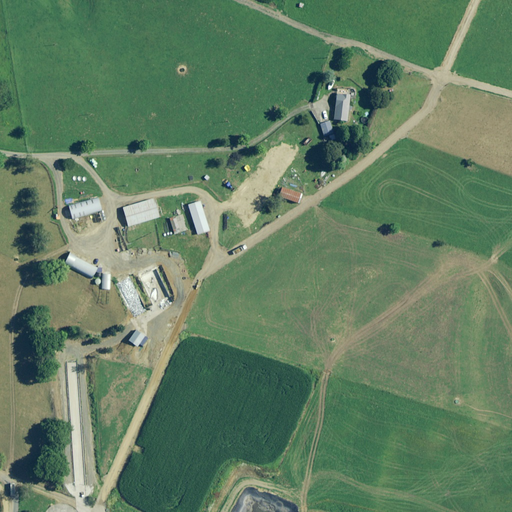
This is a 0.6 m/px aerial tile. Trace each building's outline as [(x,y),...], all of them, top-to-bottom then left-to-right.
[(350,92),(337,91),(335,120),(348,121),(349,111),(352,111),(352,106),(349,105),(350,92)] [(336,140),(331,122),(321,125),(324,137),(329,135),(331,141),(336,140)] [(302,194),(283,187),(280,197),(298,204),(302,194)] [(103,210),(100,197),(70,206),(73,219),(103,210)] [(159,218),(154,199),(124,208),(129,227),(159,218)] [(195,229),(197,236),(211,232),(201,202),(188,206),(190,213),(183,215),(170,219),(177,242),(181,241),(183,248),(193,245),(192,241),(189,231),(195,229)] [(76,255),(71,253),(66,264),(92,277),(97,268),(75,257),(76,255)] [(111,275),(103,274),(102,289),(110,290),(111,275)] [(146,336),(138,330),(129,341),(138,347),(146,336)]
